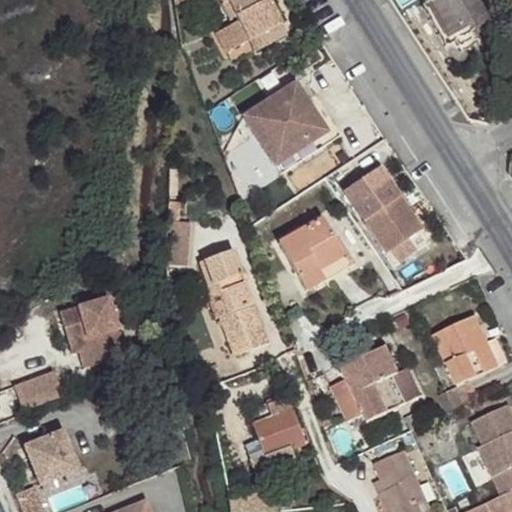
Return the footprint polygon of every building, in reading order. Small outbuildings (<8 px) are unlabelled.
[(246,42),(278,25),(265,0),(259,0),(259,1),(258,0),(215,0),(218,5),(225,2),(233,16),(246,42)] [(412,0),(392,0),(399,10),(413,0),(412,0)] [(418,0),(423,7),(428,4),(451,44),(487,23),(472,0),(418,0)] [(226,19),(233,16),(225,2),(218,5),(226,19)] [(428,4),(423,7),(446,47),(451,44),(428,4)] [(283,34),(278,25),(246,42),(251,51),(283,34)] [(325,131),(304,101),(293,83),(241,118),(273,166),(322,134),(325,131)] [(312,96),(304,101),(325,131),(322,134),(273,166),(279,175),(338,136),(312,96)] [(339,192),(381,255),(417,230),(374,168),(339,192)] [(304,292),(345,268),(318,219),(277,243),(304,292)] [(192,263),(192,220),(170,220),(169,263),(192,263)] [(225,312),(218,317),(232,354),(265,341),(230,252),(198,264),(207,287),(214,283),(225,312)] [(207,287),(218,317),(225,312),(214,283),(207,287)] [(89,351),(119,340),(96,284),(49,303),(61,333),(79,325),(89,351)] [(478,349),(483,347),(469,317),(428,336),(451,387),(487,370),(478,349)] [(79,356),(89,351),(79,325),(61,333),(65,342),(72,339),(79,356)] [(478,349),(487,370),(493,368),(483,347),(478,349)] [(394,373),(381,348),(338,370),(343,380),(327,388),(345,421),(361,414),(365,422),(402,403),(388,377),(394,373)] [(49,363),(9,380),(20,405),(59,389),(49,363)] [(388,377),(402,403),(416,395),(403,369),(394,373),(388,377)] [(189,378),(193,392),(209,385),(204,372),(189,378)] [(273,450),(299,439),(283,395),(264,401),(270,416),(252,423),(263,454),(273,450)] [(511,487),(511,438),(509,431),(511,429),(511,418),(504,402),(467,421),(479,444),(475,447),(497,494),(511,488),(511,487)] [(20,439),(36,477),(75,461),(59,423),(20,439)] [(301,447),(299,439),(273,450),(276,456),(301,447)] [(407,511),(405,507),(416,501),(407,481),(413,477),(400,450),(371,463),(377,478),(383,489),(375,493),(383,511),(407,511)] [(407,511),(428,511),(413,477),(407,481),(416,501),(405,507),(407,511)] [(370,481),(375,493),(383,489),(377,478),(370,481)] [(170,511),(162,488),(127,502),(129,506),(120,510),(118,506),(106,510),(104,511),(170,511)] [(497,494),(484,501),(489,511),(511,511),(511,490),(511,488),(497,494)] [(229,511),(257,511),(275,510),(273,497),(228,502),(229,511)]
